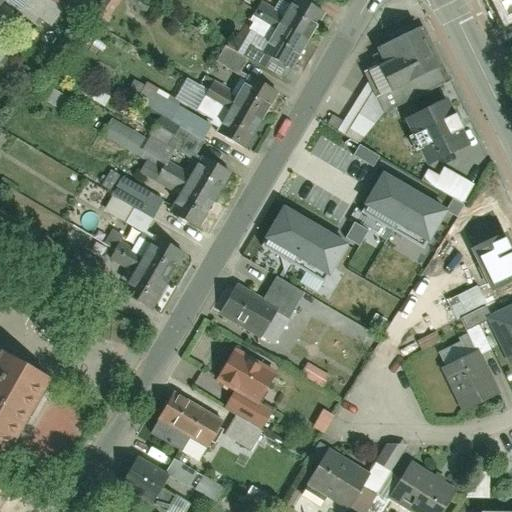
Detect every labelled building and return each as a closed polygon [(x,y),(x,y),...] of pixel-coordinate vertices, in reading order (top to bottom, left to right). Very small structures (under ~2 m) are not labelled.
[(108,23),(116,0),(103,0),(97,19),(108,23)] [(280,29),(308,44),(324,16),(296,0),(280,29)] [(511,0),(496,0),(506,19),(511,16),(511,0)] [(362,147),(385,112),(444,86),(416,22),(381,37),(390,56),(365,66),(373,83),(340,132),(362,147)] [(265,57),(292,72),(308,44),(280,29),(265,57)] [(213,64),(230,70),(235,53),(218,48),(213,64)] [(221,106),(229,90),(209,79),(203,89),(182,78),(171,100),(191,110),(199,94),(221,106)] [(235,108),(263,124),(280,96),(251,80),(235,108)] [(199,141),(209,119),(130,82),(123,96),(155,111),(143,136),(107,119),(98,138),(142,158),(135,172),(172,188),(181,168),(166,161),(172,148),(163,144),(171,128),(199,141)] [(405,116),(432,167),(463,151),(436,100),(405,116)] [(219,136),(247,152),(263,124),(235,108),(219,136)] [(368,166),(374,155),(354,145),(349,157),(368,166)] [(185,186),(216,204),(231,177),(200,160),(185,186)] [(106,173),(100,187),(109,190),(99,213),(143,232),(159,196),(106,173)] [(361,213),(423,249),(445,212),(383,175),(361,213)] [(170,213),(201,230),(216,204),(185,186),(170,213)] [(284,209),(262,247),(324,283),(346,245),(284,209)] [(349,222),(341,238),(358,247),(366,231),(349,222)] [(472,244),(490,285),(511,275),(511,271),(495,234),(472,244)] [(137,267),(170,284),(185,256),(151,239),(137,267)] [(86,292),(102,263),(75,249),(59,278),(86,292)] [(122,295),(155,312),(170,284),(137,267),(122,295)] [(278,313),(236,290),(219,319),(261,343),(278,313)] [(411,317),(422,343),(436,337),(431,326),(473,307),(467,292),(411,317)] [(511,306),(486,319),(507,365),(511,362),(511,306)] [(277,376),(233,353),(216,386),(234,395),(224,413),(264,434),(274,414),(260,407),(277,376)] [(443,369),(463,412),(497,397),(477,354),(443,369)] [(0,466),(46,379),(0,355),(0,466)] [(304,363),(298,374),(322,387),(328,375),(304,363)] [(208,453),(223,424),(173,399),(158,427),(208,453)] [(322,433),(332,415),(319,409),(310,427),(322,433)] [(325,450),(304,488),(345,511),(367,474),(325,450)] [(172,479),(135,460),(120,488),(157,507),(172,479)] [(395,498),(416,511),(442,511),(453,496),(413,470),(395,498)] [(214,501),(221,488),(200,476),(193,489),(214,501)] [(163,510),(165,511),(180,511),(184,507),(172,497),(163,510)]
